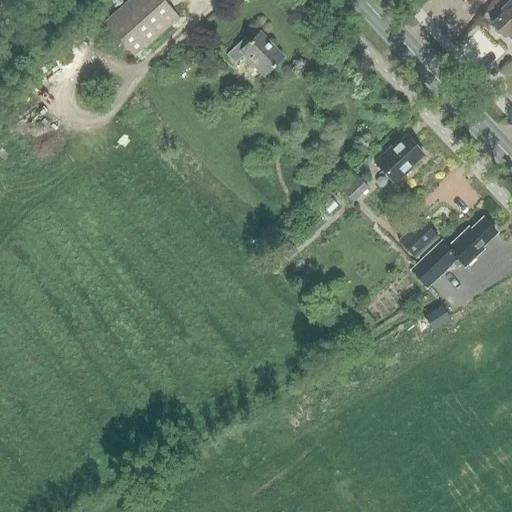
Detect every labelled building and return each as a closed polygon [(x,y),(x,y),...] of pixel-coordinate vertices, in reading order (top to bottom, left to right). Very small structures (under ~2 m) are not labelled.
[(135,55),(177,17),(162,0),(128,0),(105,21),(135,55)] [(511,0),(508,0),(499,9),(500,11),(493,18),(494,19),(488,25),(490,27),(489,31),(493,35),(497,35),(499,38),(504,33),(511,42),(511,0)] [(283,57),(259,31),(249,41),(245,36),(225,55),(234,64),(243,56),(262,77),(283,57)] [(409,167),(422,155),(405,136),(391,149),(390,147),(373,162),(393,184),(410,168),(409,167)] [(368,188),(353,172),(335,189),(339,193),(341,192),(352,203),(368,188)] [(469,229),(467,227),(447,246),(441,241),(409,271),(426,289),(452,264),(456,267),(460,264),(464,268),(483,250),(481,248),(497,233),(482,217),(469,229)] [(415,260),(439,237),(421,218),(397,241),(415,260)] [(429,328),(447,320),(442,311),(425,319),(429,328)]
